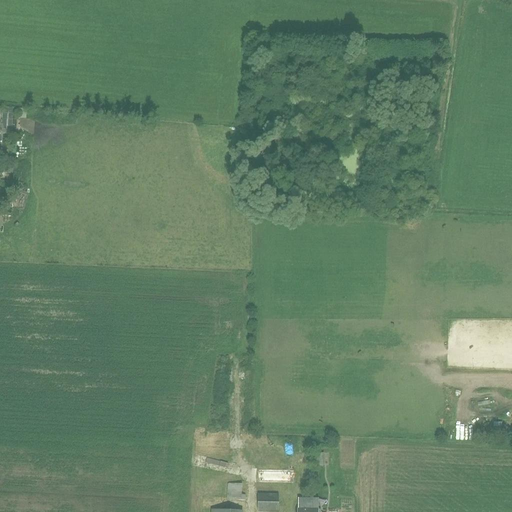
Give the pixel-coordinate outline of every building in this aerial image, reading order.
[(325,450),(313,450),(314,462),(325,462),(325,450)] [(276,472),(275,502),(286,502),(287,472),(276,472)] [(212,482),(212,506),(224,506),(224,482),(212,482)] [(232,483),(232,498),(244,498),(243,483),(232,483)] [(300,505),(319,504),(318,492),(299,494),(300,505)]
